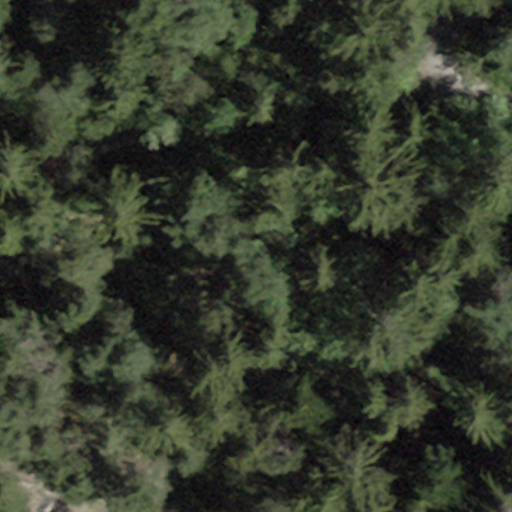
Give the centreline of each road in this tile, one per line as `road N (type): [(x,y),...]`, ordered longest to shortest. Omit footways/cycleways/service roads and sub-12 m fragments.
road 1 (track): [(433,74),(359,92),(277,95),(238,117),(122,133),(0,193)]
road 2 (track): [(511,117),(454,96),(433,74),(434,46),(458,16),(507,0)]
